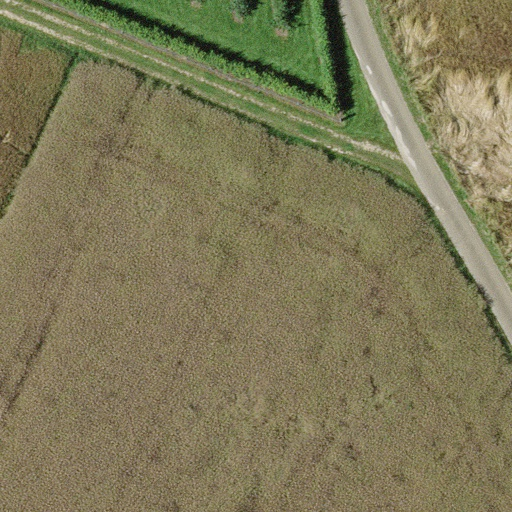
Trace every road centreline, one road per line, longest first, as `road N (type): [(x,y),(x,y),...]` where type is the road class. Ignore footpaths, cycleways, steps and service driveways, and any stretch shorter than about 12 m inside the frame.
road 1 (track): [(425,172),(358,155),(0,5)]
road 2 (track): [(511,319),(425,172),(354,0)]
